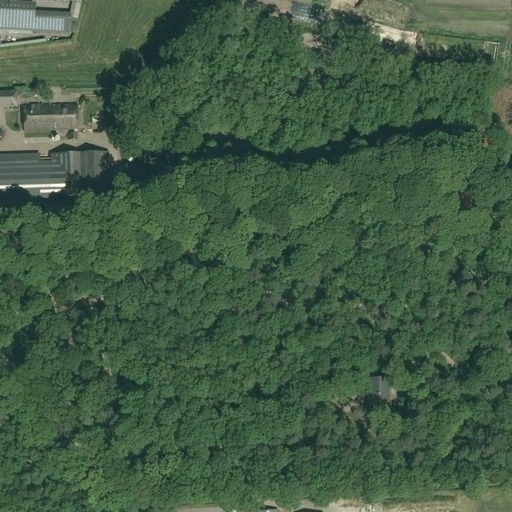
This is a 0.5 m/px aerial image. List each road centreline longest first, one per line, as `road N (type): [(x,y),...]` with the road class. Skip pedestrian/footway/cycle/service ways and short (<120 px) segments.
road 1 (track): [(511,391),(467,375),(404,317),(295,294),(242,257)]
road 2 (track): [(242,257),(0,317)]
road 3 (unclassified): [(122,511),(0,360)]
